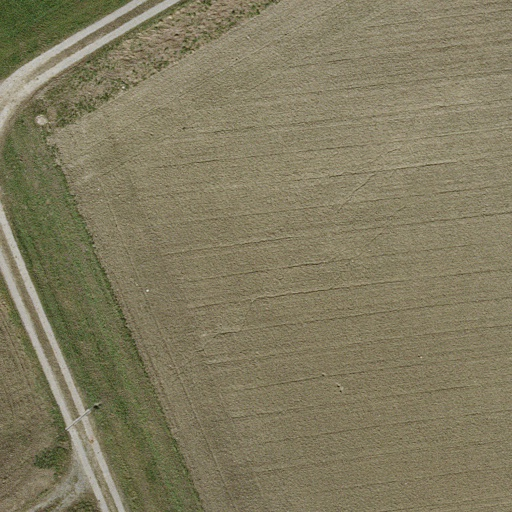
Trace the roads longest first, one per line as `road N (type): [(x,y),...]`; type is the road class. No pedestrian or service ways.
road 1 (track): [(0,240),(100,511)]
road 2 (track): [(142,0),(10,72),(0,87)]
